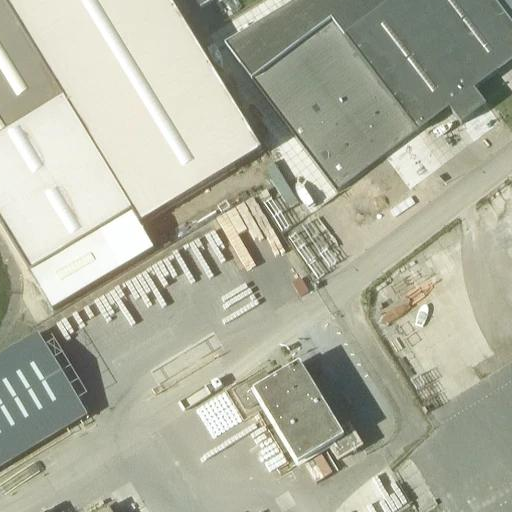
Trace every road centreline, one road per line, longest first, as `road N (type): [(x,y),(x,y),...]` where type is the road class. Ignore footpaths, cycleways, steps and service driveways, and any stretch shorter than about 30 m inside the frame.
road 1 (unknown): [(339,289),(6,511)]
road 2 (unclassified): [(411,432),(333,294),(511,158)]
